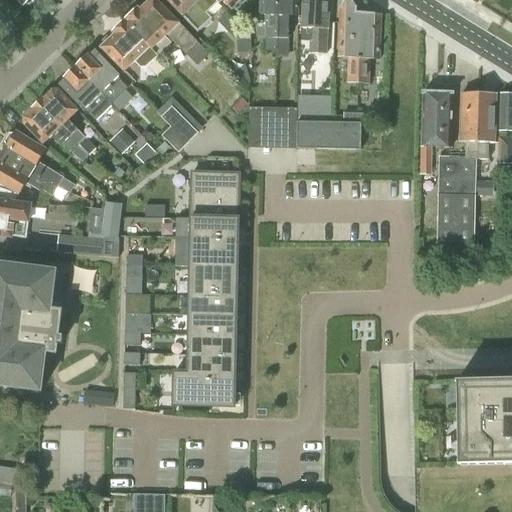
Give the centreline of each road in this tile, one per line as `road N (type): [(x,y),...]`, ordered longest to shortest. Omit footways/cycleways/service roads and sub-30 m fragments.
road 1 (residential): [(404,304),(309,304),(308,429),(51,417)]
road 2 (residential): [(404,304),(402,214),(281,215)]
road 3 (residential): [(0,91),(90,0)]
